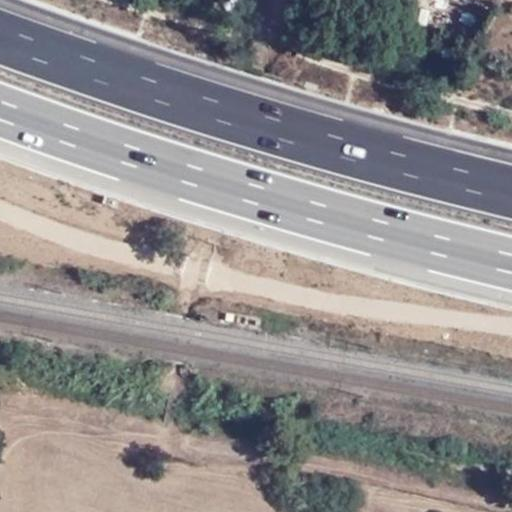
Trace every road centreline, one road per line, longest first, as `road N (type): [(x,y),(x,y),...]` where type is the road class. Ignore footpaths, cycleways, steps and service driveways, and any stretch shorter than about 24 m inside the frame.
road 1 (motorway): [(0,108),(278,201),(511,263)]
road 2 (motorway): [(511,193),(166,95),(0,38)]
